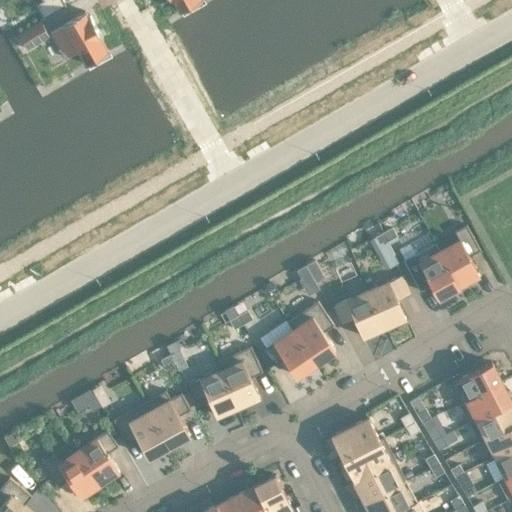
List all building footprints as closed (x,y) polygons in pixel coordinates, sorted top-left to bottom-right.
[(42,0),(35,4),(44,18),(66,6),(62,0),(42,0)] [(172,0),(179,10),(195,0),(172,0)] [(84,10),(50,30),(65,57),(66,57),(77,51),(85,64),(107,51),(101,39),(102,38),(89,15),(88,16),(84,10)] [(40,21),(18,33),(26,48),(49,35),(40,21)] [(480,249),(466,224),(454,230),(458,239),(439,249),(435,241),(434,241),(458,285),(479,273),(468,255),(480,249)] [(396,235),(392,227),(382,232),(387,240),(396,235)] [(387,240),(382,232),(373,237),(378,245),(387,240)] [(437,296),(458,285),(434,241),(402,259),(416,284),(427,278),(437,296)] [(324,277),(319,268),(310,273),(315,282),(324,277)] [(315,282),(310,273),(301,278),(306,287),(315,282)] [(400,275),(367,289),(383,326),(405,316),(397,297),(408,292),(400,275)] [(383,326),(367,289),(334,304),(342,321),(353,316),(362,335),(383,326)] [(333,324),(317,300),(287,320),(315,361),(335,348),(323,331),(333,324)] [(252,318),(247,309),(238,314),(243,323),(252,318)] [(234,328),(243,323),(238,314),(229,319),(234,328)] [(295,375),(315,361),(287,320),(286,321),(292,329),(262,348),(273,364),(284,357),(295,375)] [(250,345),(217,360),(237,405),(244,402),(247,407),(261,401),(250,376),(262,371),(250,345)] [(183,358),(178,349),(169,354),(174,363),(183,358)] [(174,363),(169,354),(160,359),(165,368),(174,363)] [(215,414),(237,405),(217,360),(216,360),(220,369),(188,383),(195,400),(207,395),(215,414)] [(459,403),(501,381),(491,361),(449,383),(459,403)] [(468,422),(511,401),(501,381),(459,403),(468,422)] [(165,389),(144,401),(168,444),(189,433),(179,414),(190,408),(181,392),(170,398),(165,389)] [(100,405),(96,396),(86,402),(91,410),(100,405)] [(168,444),(144,401),(112,418),(126,443),(137,437),(147,456),(168,444)] [(478,441),(511,424),(511,402),(511,401),(468,422),(478,441)] [(421,422),(430,416),(425,407),(416,412),(421,422)] [(414,421),(413,420),(408,412),(400,417),(405,426),(414,421)] [(331,435),(342,457),(383,436),(383,435),(379,437),(368,416),(331,435)] [(419,430),(415,424),(414,421),(405,426),(410,435),(419,430)] [(495,457),(511,448),(511,424),(486,438),(495,457)] [(433,440),(441,435),(436,426),(427,431),(433,440)] [(107,429),(77,449),(99,482),(119,469),(107,452),(118,445),(107,429)] [(438,449),(447,444),(441,435),(433,440),(438,449)] [(342,457),(353,478),(394,457),(383,436),(342,457)] [(23,449),(18,441),(9,446),(14,455),(23,449)] [(498,480),(511,472),(511,448),(495,457),(505,475),(497,479),(498,480)] [(99,482),(77,449),(58,462),(53,454),(41,462),(57,485),(68,478),(80,496),(99,482)] [(433,453),(424,458),(430,467),(438,462),(433,453)] [(353,478),(364,499),(364,500),(405,479),(394,457),(353,478)] [(438,462),(430,467),(435,476),(444,471),(438,462)] [(455,477),(464,472),(458,463),(450,468),(455,477)] [(460,486),(469,481),(464,472),(455,477),(460,486)] [(511,472),(498,480),(508,499),(511,496),(511,472)] [(274,474),(254,484),(268,511),(285,511),(292,509),(274,474)] [(31,495),(9,476),(0,486),(0,511),(32,511),(23,504),(31,495)] [(411,502),(411,501),(401,482),(405,480),(405,479),(364,500),(369,511),(392,511),(416,500),(416,499),(411,502)] [(268,511),(254,484),(235,494),(244,511),(268,511)] [(244,511),(235,494),(216,504),(220,511),(244,511)] [(458,494),(449,499),(455,508),(463,503),(458,494)] [(421,511),(416,500),(392,511),(421,511)] [(475,511),(481,511),(486,509),(480,500),(472,505),(475,511)] [(303,511),(299,503),(292,507),(294,511),(303,511)] [(455,508),(456,511),(468,511),(463,503),(455,508)]
